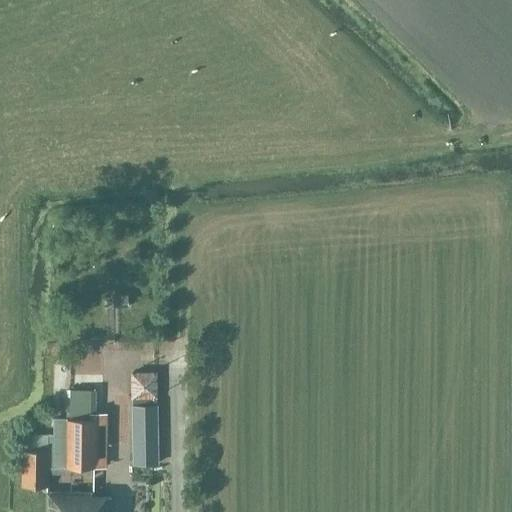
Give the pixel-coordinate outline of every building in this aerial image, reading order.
[(127,295),(113,295),(113,307),(128,307),(127,295)] [(169,363),(170,340),(154,339),(153,362),(169,363)] [(102,371),(103,343),(69,341),(68,369),(102,371)] [(156,372),(130,372),(131,399),(157,398),(156,372)] [(53,468),(66,468),(95,468),(108,468),(108,410),(96,410),(96,389),(69,388),(69,420),(53,420),(53,433),(53,468)] [(133,466),(159,465),(158,404),(132,404),(133,466)] [(21,433),(21,451),(21,488),(47,488),(48,468),(53,468),(53,433),(48,433),(21,433)] [(46,491),(45,511),(111,511),(112,496),(91,496),(91,491),(46,491)]
